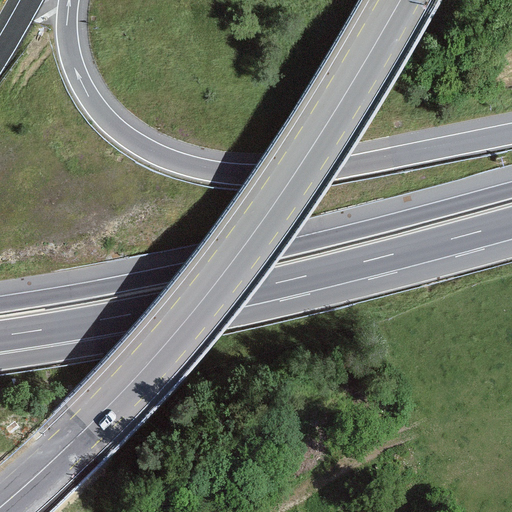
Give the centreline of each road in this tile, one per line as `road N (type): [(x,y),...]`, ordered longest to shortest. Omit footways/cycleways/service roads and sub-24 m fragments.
road 1 (secondary): [(401,0),(292,178),(211,288),(135,378),(0,508)]
road 2 (trunk): [(511,134),(312,172),(201,169),(133,142),(105,119),(75,67),(70,0)]
road 3 (trunk): [(511,190),(227,263),(0,304)]
road 4 (trunk): [(153,310),(511,222)]
road 5 (trunk): [(0,345),(153,310)]
road 6 (trunk): [(0,335),(153,310)]
